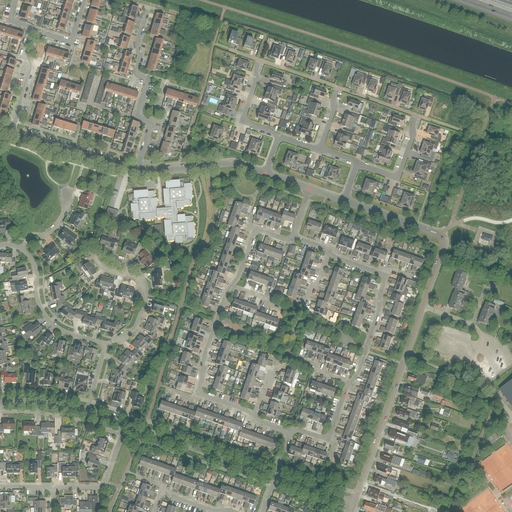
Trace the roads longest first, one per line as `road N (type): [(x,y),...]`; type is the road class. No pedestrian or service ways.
road 1 (unclassified): [(290,431),(196,393),(214,323),(252,234),(292,236)]
road 2 (residential): [(290,431),(326,439),(385,276)]
road 3 (residential): [(352,504),(421,307)]
road 4 (unclassified): [(137,170),(151,123),(137,114),(148,79),(136,74),(137,40),(148,7)]
road 5 (residential): [(20,248),(32,261),(48,321),(106,344)]
road 6 (unclassified): [(11,133),(137,170)]
road 7 (unclassified): [(137,170),(235,163),(264,173)]
